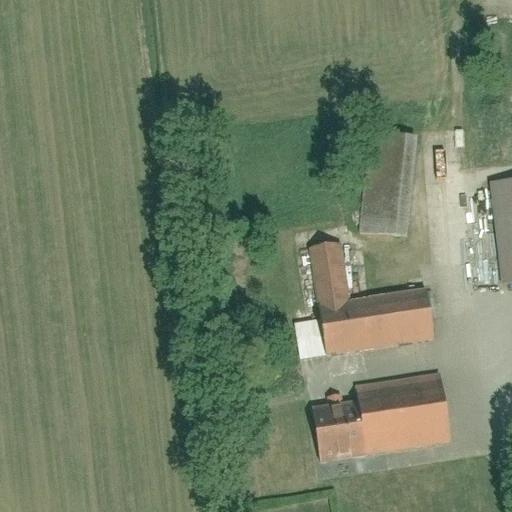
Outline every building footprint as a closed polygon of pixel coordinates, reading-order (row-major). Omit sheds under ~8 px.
[(373,134),(360,231),(401,237),(414,139),(373,134)] [(511,282),(511,181),(490,184),(504,284),(511,282)] [(315,307),(348,302),(340,246),(307,251),(315,307)] [(318,322),(322,353),(433,337),(426,291),(348,302),(315,307),(318,322)] [(322,353),(318,322),(292,326),(297,357),(322,353)] [(451,448),(439,377),(296,403),(309,473),(451,448)]
